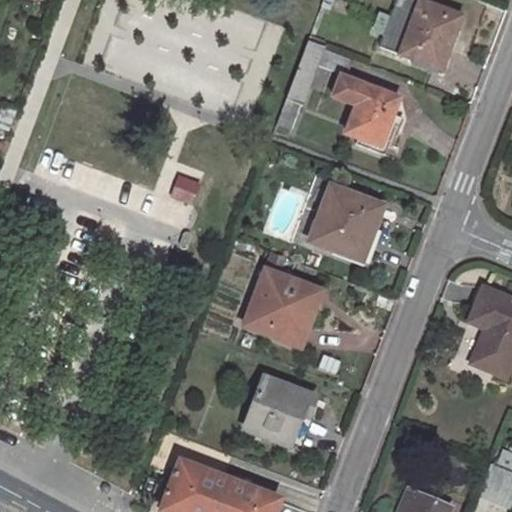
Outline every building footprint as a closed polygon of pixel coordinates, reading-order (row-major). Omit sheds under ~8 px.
[(462,19),(412,0),(398,0),(391,20),(381,16),(374,33),(384,37),(380,49),(438,71),(445,53),(448,54),(462,19)] [(308,43),(285,102),(301,108),(317,67),(346,78),(352,62),(323,51),(323,49),(308,43)] [(443,74),(451,55),(448,54),(445,53),(438,71),(443,74)] [(399,101),(342,79),(334,100),(357,109),(346,136),(358,141),(386,152),(393,134),(387,132),(393,117),(399,101)] [(398,136),(403,121),(393,117),(387,132),(393,134),(398,136)] [(386,152),(358,141),(356,147),(384,157),(386,152)] [(205,182),(181,173),(171,197),(195,207),(205,182)] [(220,180),(209,176),(197,207),(207,211),(220,180)] [(311,244),(355,261),(367,229),(374,231),(381,210),(331,190),(311,244)] [(367,229),(355,261),(364,264),(376,232),(374,231),(367,229)] [(266,273),(245,329),(294,348),(308,312),(313,314),(320,294),(266,273)] [(505,380),(511,362),(511,301),(482,289),(468,324),(489,333),(485,342),(481,340),(470,366),(505,380)] [(308,312),(294,348),(300,350),(313,314),(308,312)] [(264,381),(244,432),(288,449),(300,416),(307,419),(314,400),(264,381)] [(299,453),(311,421),(307,419),(300,416),(288,449),(299,453)] [(274,511),(278,503),(224,482),(233,459),(188,442),(161,511),(274,511)] [(494,469),(511,476),(511,457),(501,453),(494,469)] [(477,496),(507,508),(511,494),(511,476),(494,469),(489,467),(477,496)] [(410,511),(417,496),(407,492),(398,511),(410,511)] [(448,511),(450,509),(417,496),(410,511),(448,511)]
